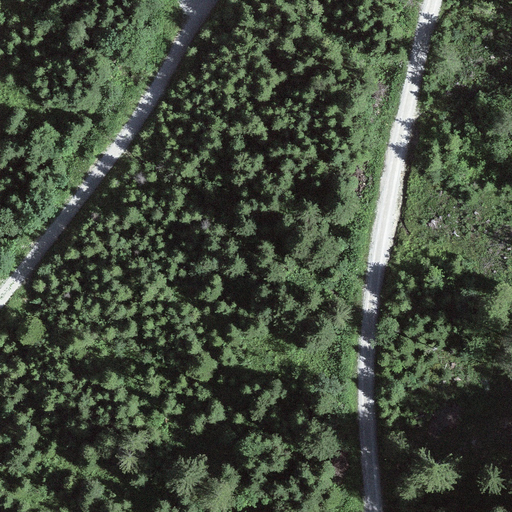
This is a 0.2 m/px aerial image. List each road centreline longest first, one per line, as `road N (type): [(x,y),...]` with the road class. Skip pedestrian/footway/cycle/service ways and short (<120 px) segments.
road 1 (track): [(438,0),(368,342),(375,511)]
road 2 (track): [(211,0),(103,173),(0,308)]
